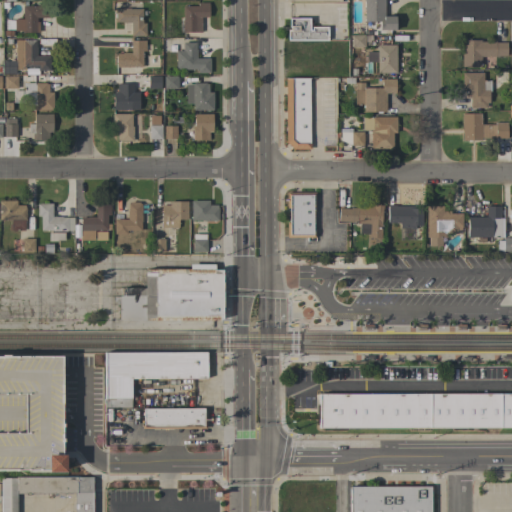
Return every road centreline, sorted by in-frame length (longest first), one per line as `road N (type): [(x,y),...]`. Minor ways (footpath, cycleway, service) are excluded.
road 1 (secondary): [(265,275),(263,0)]
road 2 (residential): [(256,462),(511,461)]
road 3 (residential): [(264,171),(511,172)]
road 4 (residential): [(238,171),(0,168)]
road 5 (secondary): [(237,82),(237,274)]
road 6 (residential): [(429,172),(428,0)]
road 7 (residential): [(84,170),(83,0)]
road 8 (secondary): [(256,462),(266,324)]
